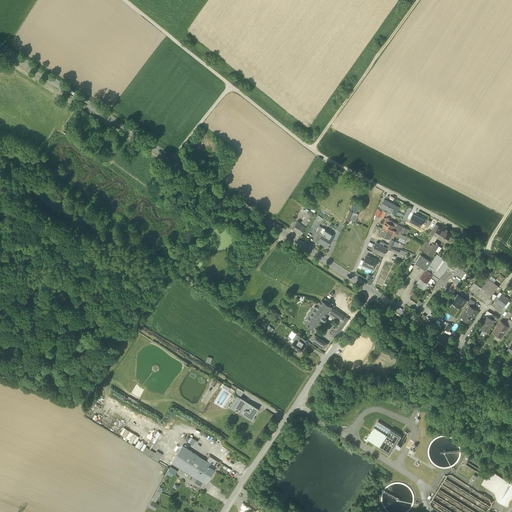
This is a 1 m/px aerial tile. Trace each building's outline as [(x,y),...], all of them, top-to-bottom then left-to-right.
[(354,212),(356,213),(360,204),(353,201),(350,210),(354,212)] [(384,208),(392,212),(396,205),(388,201),(384,208)] [(375,214),(381,216),(383,211),(379,209),(377,208),(375,214)] [(354,212),(350,220),(355,222),(358,214),(356,213),(354,212)] [(413,213),(409,221),(420,227),(424,219),(413,213)] [(318,215),(313,223),(313,224),(317,226),(318,226),(323,219),(318,215)] [(305,226),(310,219),(306,216),(301,224),(305,226)] [(383,228),(390,231),(389,232),(392,233),(393,232),(397,234),(398,234),(399,230),(400,231),(402,227),(402,226),(398,224),(389,220),(389,219),(387,218),(386,219),(385,220),(386,221),(383,228)] [(292,229),(300,234),(305,226),(301,224),(297,221),(292,229)] [(430,233),(433,235),(439,226),(436,224),(430,233)] [(322,234),(323,235),(326,230),(319,226),(316,231),(322,234)] [(437,237),(438,236),(443,228),(442,228),(439,226),(433,235),(437,237)] [(391,237),(392,233),(389,232),(390,231),(383,228),(380,234),(390,239),(391,237)] [(445,230),(443,228),(438,236),(446,241),(451,234),(447,231),(448,229),(446,228),(445,230)] [(317,241),(326,247),(331,239),(330,239),(333,235),(326,230),(323,235),(322,234),(317,241)] [(424,250),(432,255),(435,250),(438,245),(434,242),(437,237),(433,235),(424,250)] [(458,246),(463,249),(466,244),(461,241),(458,246)] [(372,251),(376,253),(378,249),(380,250),(380,249),(382,249),(383,246),(380,244),(376,242),(372,251)] [(387,247),(383,246),(382,249),(380,249),(380,250),(378,249),(376,253),(380,254),(383,256),(386,248),(387,247)] [(403,250),(393,246),(391,250),(398,253),(399,253),(401,254),(403,250)] [(444,269),(446,267),(449,262),(448,262),(437,254),(431,262),(426,269),(433,274),(432,276),(438,280),(445,270),(444,269)] [(369,267),(373,269),(377,260),(366,255),(364,261),(362,264),(369,267)] [(425,270),(426,269),(431,262),(420,255),(415,263),(425,270)] [(449,260),(448,262),(449,262),(446,267),(454,273),(456,270),(460,273),(462,269),(458,267),(453,264),(449,260)] [(420,286),(423,289),(428,282),(428,281),(431,277),(432,276),(433,274),(426,269),(425,270),(417,283),(420,285),(420,286)] [(456,277),(453,281),(458,285),(459,285),(462,281),(456,277)] [(469,289),(475,293),(478,289),(480,290),(483,284),(476,279),(469,289)] [(483,284),(480,290),(479,290),(489,298),(490,297),(493,292),(498,286),(493,282),(489,279),(484,285),(483,284)] [(458,285),(453,281),(449,286),(454,290),(458,285)] [(455,290),(454,290),(449,286),(448,286),(445,290),(452,295),(455,290)] [(489,298),(479,290),(480,290),(478,289),(475,293),(486,302),(489,298)] [(453,303),(461,308),(466,299),(459,294),(456,298),(453,303)] [(502,306),(503,307),(508,300),(509,299),(502,294),(500,297),(496,302),(497,302),(502,306)] [(470,305),(472,307),(475,302),(470,298),(467,304),(469,305),(470,305)] [(320,303),(316,308),(315,307),(315,308),(314,307),(312,310),(313,310),(312,311),(313,312),(310,316),(309,315),(309,316),(308,315),(306,318),(307,318),(306,319),(307,320),(305,322),(309,325),(308,326),(311,328),(311,327),(315,330),(323,319),(324,320),(325,321),(325,320),(326,320),(326,319),(326,318),(325,317),(328,313),(332,307),(322,300),(320,303)] [(497,302),(496,302),(493,306),(500,311),(503,307),(502,306),(497,302)] [(465,323),(468,325),(469,322),(477,310),(472,307),(470,305),(469,305),(462,317),(466,320),(465,323)] [(328,313),(340,321),(344,315),(332,307),(328,313)] [(494,320),(496,322),(499,318),(493,313),(490,317),(494,320)] [(330,335),(335,339),(349,319),(344,315),(340,321),(335,329),(334,328),(333,329),(334,330),(330,335)] [(486,331),(487,331),(494,320),(490,317),(486,315),(479,326),(480,327),(486,331)] [(496,334),(501,337),(505,332),(509,327),(509,326),(505,324),(501,321),(493,332),(496,334)] [(483,335),(486,331),(480,327),(477,331),(483,335)] [(296,338),(303,343),(306,340),(297,333),(293,339),(292,339),(295,341),(296,338)] [(311,340),(324,349),(328,343),(315,335),(311,340)] [(292,345),(301,351),(304,347),(302,345),(303,343),(296,338),(295,341),(292,345)] [(473,348),(476,343),(471,340),(471,339),(470,338),(466,343),(473,348)] [(235,394),(237,396),(240,398),(240,397),(243,392),(236,387),(235,389),(234,391),(235,393),(235,394)] [(240,398),(237,396),(230,406),(233,408),(240,398)] [(245,415),(251,419),(257,408),(252,405),(251,405),(245,402),(245,401),(240,397),(240,398),(233,408),(239,411),(240,408),(247,413),(245,415)] [(401,436),(378,421),(374,426),(387,435),(380,447),(379,448),(390,455),(395,446),(399,449),(410,432),(406,429),(401,436)] [(374,426),(366,438),(380,447),(387,435),(374,426)] [(128,440),(134,444),(139,436),(123,427),(119,434),(129,439),(128,440)] [(447,434),(436,436),(430,442),(427,450),(430,460),(436,466),(445,469),(453,466),(460,459),(461,448),(455,438),(447,434)] [(197,441),(190,437),(187,442),(194,446),(197,441)] [(172,463),(184,471),(195,454),(182,446),(172,463)] [(153,458),(156,453),(145,447),(142,452),(152,459),(153,458)] [(153,458),(158,461),(162,454),(157,451),(156,453),(153,458)] [(202,458),(195,454),(184,471),(192,476),(197,469),(198,469),(204,460),(202,458)] [(194,482),(202,487),(204,483),(205,484),(216,467),(215,467),(219,462),(210,456),(207,461),(204,460),(198,469),(197,469),(192,476),(196,478),(194,482)] [(511,478),(504,479),(488,469),(487,471),(468,460),(464,465),(485,478),(481,484),(495,493),(498,501),(508,507),(511,499),(511,478)] [(172,474),(175,475),(177,471),(170,467),(168,471),(172,474)] [(451,474),(444,475),(429,500),(432,506),(441,511),(486,511),(491,503),(490,499),(451,474)] [(472,483),(477,476),(474,474),(469,480),(472,483)] [(400,481),(389,483),(383,488),(380,497),(383,507),(387,511),(407,511),(413,505),(414,495),(408,485),(400,481)] [(161,492),(157,491),(152,500),(156,502),(161,492)] [(152,508),(148,506),(148,507),(155,511),(158,504),(156,502),(152,500),(151,501),(154,503),(152,508)]
